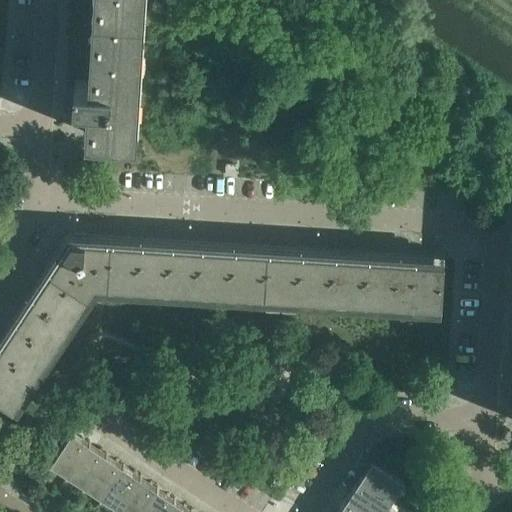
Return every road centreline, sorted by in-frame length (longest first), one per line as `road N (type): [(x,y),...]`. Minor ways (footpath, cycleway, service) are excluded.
road 1 (residential): [(484,416),(496,243),(478,230),(47,201)]
road 2 (residential): [(304,511),(376,418),(484,416)]
road 3 (residential): [(228,511),(96,418)]
road 4 (residential): [(38,133),(50,0)]
